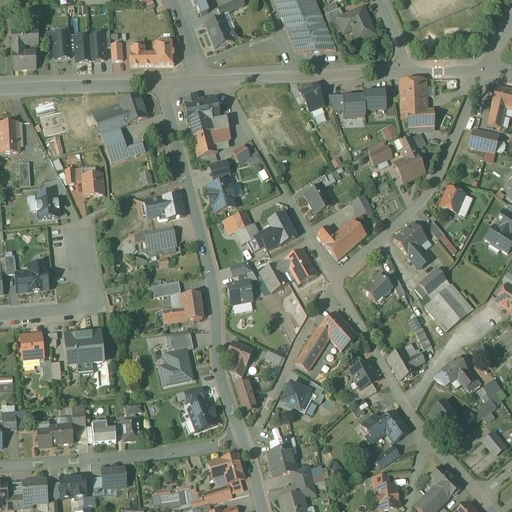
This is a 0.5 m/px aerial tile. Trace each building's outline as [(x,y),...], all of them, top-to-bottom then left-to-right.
[(151,0),(140,0),(144,8),(153,4),(151,0)] [(203,0),(192,0),(194,6),(195,6),(200,18),(208,14),(209,12),(203,0)] [(241,0),(217,10),(219,17),(244,7),(241,0)] [(336,53),(313,0),(272,0),(296,55),(336,53)] [(153,4),(144,8),(146,13),(155,9),(153,4)] [(343,19),(337,21),(339,24),(343,36),(344,35),(343,33),(352,30),(357,44),(374,37),(368,23),(363,11),(363,10),(343,19)] [(339,11),(325,17),(330,28),(339,24),(337,21),(343,19),(339,11)] [(223,19),(204,27),(214,51),(233,43),(232,42),(238,39),(234,30),(228,33),(223,19)] [(37,33),(12,34),(12,47),(24,47),(38,46),(37,33)] [(54,33),(43,34),(46,49),(55,49),(54,37),(54,33)] [(104,51),(110,50),(110,47),(109,34),(102,35),(102,39),(103,39),(104,51)] [(54,37),(55,49),(55,61),(70,60),(69,53),(68,38),(68,36),(54,37)] [(102,39),(89,40),(90,64),(105,63),(104,51),(103,39),(102,39)] [(75,41),(75,53),(76,65),(90,64),(89,40),(75,41)] [(173,45),(154,46),(154,55),(155,68),(174,68),(173,64),(173,58),(173,45)] [(121,46),(110,47),(110,50),(111,63),(122,63),(121,46)] [(24,47),(12,47),(13,72),(36,71),(35,54),(24,54),(24,47)] [(154,55),(130,56),(130,69),(155,68),(154,55)] [(434,129),(433,112),(426,113),(424,83),(401,84),(402,115),(407,115),(408,131),(434,129)] [(304,92),(299,94),(303,104),(305,104),(309,114),(311,113),(321,109),(323,108),(319,98),(320,97),(316,87),(310,89),(309,87),(303,90),(304,92)] [(511,93),(496,89),(492,107),(492,108),(506,111),(511,112),(511,93)] [(364,95),(342,95),(344,123),(372,121),(372,117),(394,115),(393,90),(364,91),(364,95)] [(140,97),(119,105),(123,116),(127,127),(127,128),(147,120),(140,97)] [(198,101),(194,98),(183,100),(184,106),(188,128),(189,127),(220,122),(220,121),(216,100),(217,100),(216,100),(198,103),(198,101)] [(269,107),(249,120),(257,133),(278,120),(269,107)] [(506,111),(492,108),(487,128),(501,131),(506,111)] [(321,109),(311,113),(313,120),(324,115),(321,109)] [(114,115),(95,121),(100,136),(118,130),(127,127),(123,116),(118,118),(117,116),(115,117),(114,115)] [(220,122),(189,127),(192,138),(212,135),(215,147),(228,145),(230,142),(226,120),(220,121),(220,122)] [(17,124),(0,125),(0,155),(19,155),(17,124)] [(399,136),(395,126),(383,131),(387,141),(399,136)] [(118,130),(100,136),(104,147),(122,142),(118,130)] [(59,131),(47,132),(49,150),(61,149),(59,131)] [(499,139),(472,133),(468,150),(495,156),(499,139)] [(212,135),(192,138),(197,160),(217,155),(215,147),(212,135)] [(277,144),(272,135),(262,141),(267,150),(277,144)] [(418,137),(412,141),(417,151),(423,148),(418,137)] [(283,141),(273,147),(277,152),(286,146),(283,141)] [(395,167),(404,186),(424,176),(416,159),(418,158),(410,141),(399,146),(406,162),(395,167)] [(125,149),(122,142),(104,147),(105,157),(110,166),(145,153),(142,143),(125,149)] [(376,147),(368,151),(370,156),(378,152),(376,147)] [(243,148),(232,154),(239,165),(250,159),(243,148)] [(370,156),(368,157),(374,168),(392,160),(387,148),(378,152),(370,156)] [(226,163),(209,167),(214,184),(230,180),(226,163)] [(30,165),(19,166),(21,190),(31,189),(30,165)] [(83,171),(73,172),(75,186),(83,186),(82,178),(83,178),(83,171)] [(73,172),(66,173),(66,181),(67,187),(75,186),(73,172)] [(150,173),(140,175),(143,187),(152,185),(150,173)] [(336,173),(324,179),(327,184),(328,188),(335,184),(340,181),(336,173)] [(83,178),(82,178),(83,186),(84,199),(103,198),(101,176),(83,178)] [(324,179),(310,186),(313,191),(321,187),(321,188),(327,184),(324,179)] [(60,181),(44,184),(45,196),(58,195),(58,199),(67,194),(63,187),(60,181)] [(229,183),(208,189),(210,196),(208,197),(211,208),(213,208),(215,215),(236,210),(233,199),(232,200),(230,191),(231,191),(229,183)] [(313,191),(304,196),(316,217),(332,208),(323,191),(328,188),(327,184),(321,188),(321,187),(313,191)] [(464,197),(448,190),(440,209),(456,216),(464,197)] [(58,199),(58,195),(45,196),(36,197),(39,224),(60,222),(58,199)] [(364,197),(352,204),(360,219),(372,213),(364,197)] [(164,199),(162,200),(166,217),(167,222),(184,219),(179,198),(164,201),(164,199)] [(156,202),(144,205),(148,221),(166,217),(162,200),(156,201),(156,202)] [(499,220),(503,223),(499,229),(500,230),(499,231),(493,228),(485,242),(490,245),(500,251),(507,255),(511,247),(511,239),(508,237),(509,235),(510,236),(511,232),(511,218),(504,214),(503,213),(499,220)] [(244,214),(231,220),(237,234),(238,234),(251,228),(250,228),(244,214)] [(259,238),(254,241),(260,251),(264,249),(267,254),(280,247),(280,248),(295,240),(283,217),(268,224),(271,232),(259,238)] [(334,238),(324,247),(337,263),(366,238),(353,222),(334,238)] [(433,223),(426,229),(438,243),(444,238),(433,223)] [(251,228),(238,234),(237,234),(235,235),(242,248),(247,245),(252,255),(260,251),(254,241),(259,238),(253,226),(250,228),(251,228)] [(413,226),(394,242),(407,258),(418,249),(426,242),(413,226)] [(327,229),(316,238),(324,247),(334,238),(327,229)] [(173,230),(144,235),(148,254),(177,248),(173,230)] [(135,236),(136,245),(144,244),(143,235),(135,236)] [(452,257),(458,254),(447,237),(442,240),(452,257)] [(500,251),(490,245),(488,249),(498,255),(500,251)] [(430,262),(418,249),(407,258),(419,272),(430,262)] [(301,252),(284,262),(290,272),(299,287),(316,277),(301,252)] [(14,259),(5,260),(7,277),(13,277),(13,274),(15,273),(14,259)] [(284,262),(277,266),(283,276),(290,272),(284,262)] [(246,264),(229,270),(231,281),(237,279),(245,277),(251,274),(246,264)] [(276,265),(259,274),(271,296),(288,286),(283,276),(277,266),(276,265)] [(35,274),(16,276),(17,295),(47,292),(45,267),(35,268),(35,274)] [(437,272),(419,287),(427,297),(445,281),(437,272)] [(402,291),(393,273),(387,276),(396,295),(402,291)] [(511,276),(508,274),(503,282),(511,287),(511,276)] [(237,279),(238,285),(246,283),(245,277),(237,279)] [(379,277),(362,292),(374,306),(391,291),(379,277)] [(238,285),(225,287),(229,308),(251,304),(246,283),(238,285)] [(178,284),(164,287),(167,298),(180,295),(178,284)] [(451,286),(424,309),(445,334),(472,312),(451,286)] [(164,287),(152,289),(154,301),(167,298),(164,287)] [(511,291),(506,288),(495,304),(511,314),(509,317),(511,319),(511,291)] [(199,296),(181,299),(182,310),(184,309),(187,323),(202,321),(199,296)] [(182,310),(162,313),(158,313),(160,327),(187,323),(184,309),(182,310)] [(357,340),(335,315),(319,329),(329,340),(341,354),(357,340)] [(410,323),(414,332),(422,329),(417,319),(410,323)] [(319,329),(295,365),(307,373),(311,367),(324,376),(334,362),(329,358),(326,364),(317,358),(329,340),(319,329)] [(431,350),(422,331),(414,334),(424,353),(431,350)] [(100,333),(65,337),(68,368),(103,365),(100,333)] [(57,336),(48,336),(49,349),(56,348),(56,342),(57,342),(57,336)] [(41,337),(20,339),(22,362),(44,360),(41,337)] [(164,339),(149,342),(152,353),(166,350),(164,339)] [(252,353),(233,345),(225,360),(233,363),(229,374),(231,375),(241,380),(252,353)] [(402,352),(387,360),(400,383),(415,374),(413,371),(408,361),(402,352)] [(425,364),(418,352),(414,355),(415,357),(408,361),(413,371),(425,364)] [(186,353),(166,357),(169,368),(160,370),(164,389),(192,383),(186,353)] [(458,360),(441,373),(442,374),(449,384),(451,385),(457,380),(467,372),(458,360)] [(50,363),(41,364),(43,384),(52,383),(52,382),(50,366),(50,363)] [(368,363),(350,373),(354,381),(353,382),(354,383),(355,383),(357,382),(362,392),(372,386),(378,383),(368,363)] [(59,365),(50,366),(52,382),(61,381),(59,365)] [(467,372),(457,380),(469,397),(479,389),(467,372)] [(442,374),(434,381),(444,388),(449,384),(442,374)] [(248,382),(243,383),(241,380),(231,375),(244,415),(257,410),(248,382)] [(0,380),(0,395),(14,394),(13,379),(0,380)] [(362,392),(357,382),(355,383),(360,392),(357,394),(362,403),(376,394),(372,386),(362,392)] [(308,392),(289,384),(278,405),(300,416),(309,400),(311,394),(308,392)] [(309,400),(320,406),(323,399),(320,397),(323,391),(311,385),(308,392),(311,394),(309,400)] [(495,396),(488,386),(482,389),(490,401),(495,396)] [(496,398),(490,402),(496,411),(502,407),(496,398)] [(490,402),(476,412),(482,420),(496,411),(490,402)] [(363,403),(355,408),(353,414),(356,419),(361,417),(361,418),(364,416),(361,412),(367,409),(367,408),(363,403)] [(460,421),(444,403),(429,415),(444,434),(453,427),(460,421)] [(196,434),(216,427),(208,405),(189,411),(196,434)] [(141,406),(126,407),(127,416),(142,414),(141,406)] [(409,434),(394,414),(379,424),(374,418),(361,427),(368,436),(364,439),(370,447),(386,435),(392,444),(393,446),(409,434)] [(468,414),(460,421),(453,427),(461,437),(476,425),(468,414)] [(85,415),(72,416),(73,428),(86,427),(85,415)] [(15,419),(2,421),(2,423),(2,430),(3,433),(16,432),(15,419)] [(138,421),(122,422),(123,438),(124,444),(140,442),(138,421)] [(106,424),(92,426),(94,447),(116,445),(115,439),(123,438),(122,430),(115,431),(114,431),(107,432),(106,424)] [(70,427),(49,429),(49,432),(51,447),(62,446),(62,445),(72,444),(70,427)] [(49,432),(38,433),(39,451),(48,450),(48,447),(51,447),(49,432)] [(493,435),(488,439),(500,454),(505,449),(493,435)] [(500,454),(488,439),(483,444),(495,458),(500,454)] [(288,441),(269,446),(271,454),(290,449),(288,441)] [(271,454),(267,455),(274,479),(296,474),(290,449),(271,454)] [(392,449),(374,462),(381,471),(398,458),(392,449)] [(362,463),(372,459),(369,451),(359,456),(362,463)] [(238,457),(221,462),(225,477),(227,486),(240,482),(244,481),(238,457)] [(221,462),(208,465),(212,480),(225,477),(221,462)] [(461,488),(441,468),(429,480),(436,487),(449,500),(461,488)] [(124,470),(102,472),(103,489),(103,491),(104,491),(126,489),(124,470)] [(309,473),(293,477),(295,485),(311,481),(309,473)] [(387,478),(372,480),(373,491),(377,491),(389,489),(388,489),(387,478)] [(84,480),(69,481),(69,480),(60,481),(61,501),(85,499),(84,480)] [(311,481),(295,485),(297,493),(305,492),(306,499),(314,497),(311,481)] [(46,482),(31,483),(31,484),(22,485),(23,498),(23,504),(28,503),(47,502),(46,482)] [(240,482),(227,486),(226,488),(229,496),(243,493),(240,482)] [(436,487),(414,509),(416,511),(437,511),(449,500),(436,487)] [(226,488),(210,493),(210,494),(213,503),(214,505),(230,500),(229,496),(226,488)] [(389,489),(377,491),(378,497),(377,498),(378,506),(379,505),(380,511),(387,511),(397,511),(396,503),(397,503),(396,495),(395,495),(394,488),(388,489),(389,489)] [(103,489),(93,490),(94,498),(104,497),(104,491),(103,491),(103,489)] [(199,489),(153,496),(155,510),(181,506),(181,511),(202,508),(199,489)] [(210,494),(203,496),(207,506),(213,503),(210,494)] [(301,495),(279,501),(281,511),(305,511),(301,495)] [(23,498),(13,498),(14,511),(29,510),(28,503),(23,504),(23,498)]
